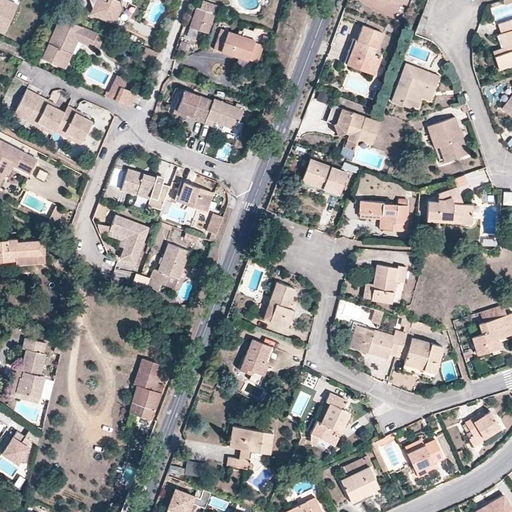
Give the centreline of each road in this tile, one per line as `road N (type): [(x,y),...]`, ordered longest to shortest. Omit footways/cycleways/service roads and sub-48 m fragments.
road 1 (secondary): [(259,186),(136,511)]
road 2 (residential): [(511,379),(412,405),(336,371),(320,347),(327,276),(313,255)]
road 3 (secondary): [(329,0),(259,186)]
road 4 (residential): [(511,163),(489,142),(451,13)]
road 5 (residential): [(139,140),(184,0)]
road 6 (residential): [(139,140),(119,143),(105,163),(86,222),(92,251)]
road 7 (residential): [(259,186),(139,140)]
